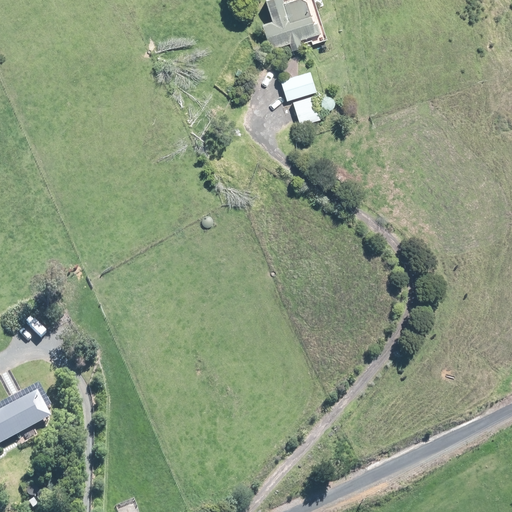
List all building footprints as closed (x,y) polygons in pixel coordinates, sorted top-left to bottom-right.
[(307,0),(298,0),(286,3),(285,0),(269,0),(268,0),(273,21),(264,23),(271,50),(292,45),(294,52),(304,49),(302,41),(317,38),(307,0)] [(310,73),(282,81),(287,101),(316,93),(310,73)] [(321,120),(314,96),(293,103),(300,126),(321,120)] [(37,326),(30,317),(17,328),(28,341),(35,335),(31,330),(37,326)] [(0,446),(54,417),(37,386),(29,390),(26,385),(6,395),(9,401),(0,405),(0,451),(0,452),(0,450),(0,446)] [(139,511),(134,501),(116,509),(116,511),(139,511)]
